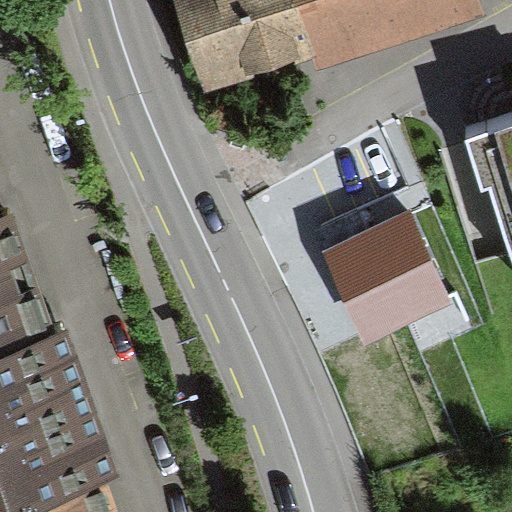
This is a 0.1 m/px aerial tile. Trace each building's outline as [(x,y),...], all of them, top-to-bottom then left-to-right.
[(174,0),(191,54),(372,0),(174,0)] [(511,107),(470,121),(511,254),(511,107)] [(317,221),(348,302),(432,271),(401,189),(317,221)] [(6,219),(0,220),(0,354),(56,334),(11,213),(6,219)] [(56,334),(0,354),(0,511),(31,511),(109,485),(122,480),(66,330),(56,334)] [(118,511),(109,485),(31,511),(118,511)]
